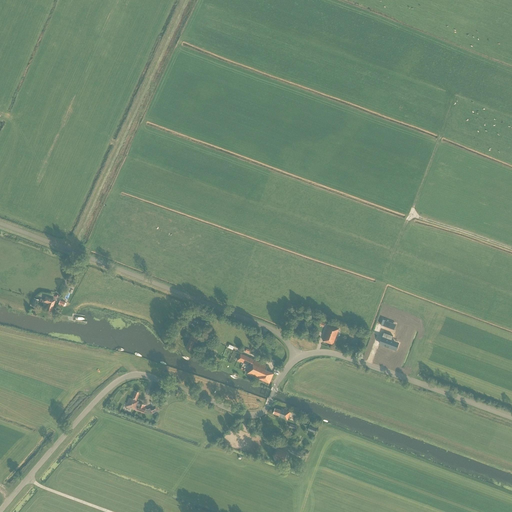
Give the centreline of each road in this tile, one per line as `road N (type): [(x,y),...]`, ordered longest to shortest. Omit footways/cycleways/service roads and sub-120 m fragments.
road 1 (tertiary): [(0,511),(121,379),(140,374),(256,415),(297,359)]
road 2 (unclassified): [(297,359),(265,326),(0,224)]
road 3 (tertiary): [(297,359),(336,354),(511,417)]
